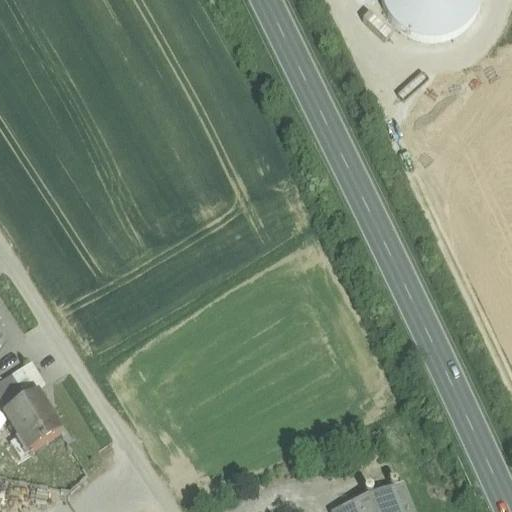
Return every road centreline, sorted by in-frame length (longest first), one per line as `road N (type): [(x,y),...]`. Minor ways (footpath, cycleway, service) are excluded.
road 1 (primary): [(262,0),(505,511)]
road 2 (track): [(330,0),(511,378)]
road 3 (residential): [(171,511),(0,255)]
road 4 (unknown): [(102,413),(19,511)]
